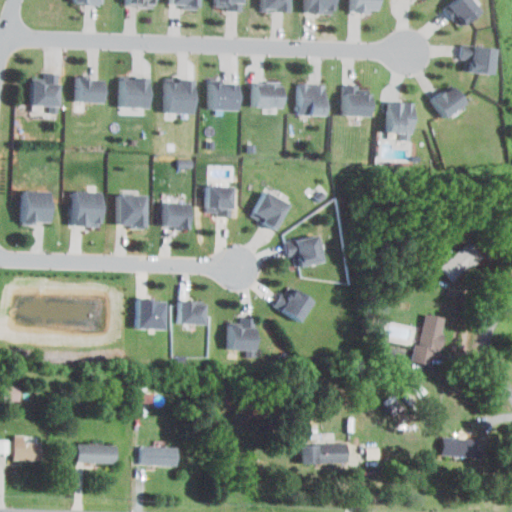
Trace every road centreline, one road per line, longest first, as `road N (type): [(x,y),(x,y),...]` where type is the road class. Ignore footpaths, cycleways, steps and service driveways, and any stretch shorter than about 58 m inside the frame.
road 1 (residential): [(403,52),(0,37)]
road 2 (residential): [(236,268),(0,256)]
road 3 (residential): [(492,325),(487,363),(511,387),(501,315),(492,325)]
